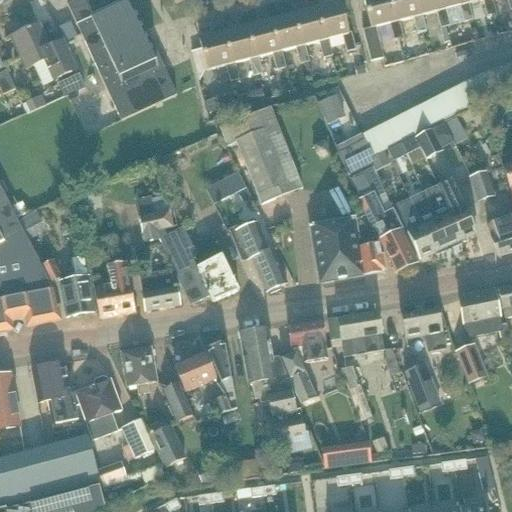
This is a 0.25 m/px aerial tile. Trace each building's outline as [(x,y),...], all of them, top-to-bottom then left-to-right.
[(178,99),(166,72),(132,0),(88,0),(85,2),(84,0),(68,8),(122,125),(178,99)] [(365,0),(363,1),(370,30),(371,32),(375,31),(390,27),(394,43),(403,41),(399,25),(395,26),(388,0),(365,0)] [(427,35),(423,19),(418,20),(413,0),(388,0),(395,26),(399,25),(413,22),(417,37),(427,35)] [(449,29),(445,13),(441,14),(437,0),(413,0),(418,20),(423,19),(436,16),(440,32),(443,45),(449,44),(445,30),(449,29)] [(437,0),(441,14),(445,13),(460,10),(464,26),(473,24),(469,7),(465,8),(462,0),(437,0)] [(487,0),(462,0),(465,8),(469,7),(483,4),(487,20),(497,18),(493,1),(488,3),(487,0)] [(511,0),(487,0),(488,3),(493,1),(498,0),(507,0),(511,13),(511,0)] [(340,7),(316,13),(324,44),(328,43),(342,40),(346,55),(356,53),(351,36),(347,37),(340,7)] [(324,44),(316,13),(293,19),(301,50),(305,49),(319,46),(323,62),(332,59),(328,43),(324,44)] [(309,65),(305,49),(301,50),(293,19),(270,24),(278,56),(282,55),(295,52),(299,67),(309,65)] [(278,56),(270,24),(247,30),(254,62),(257,61),(272,57),(276,74),(286,71),(282,55),(278,56)] [(77,73),(64,45),(51,51),(40,28),(12,41),(26,72),(45,64),(54,84),(77,73)] [(247,30),(223,36),(231,68),(235,67),(249,64),(253,79),(262,77),(257,61),(254,62),(247,30)] [(382,60),(375,31),(371,32),(370,30),(362,33),(371,63),(382,60)] [(231,68),(223,36),(200,42),(208,74),(226,69),(230,85),(239,83),(235,67),(231,68)] [(332,66),(323,68),(327,81),(335,78),(332,66)] [(357,77),(367,74),(365,67),(355,69),(357,77)] [(511,88),(505,69),(493,73),(502,95),(511,91),(511,88)] [(493,73),(482,78),(490,100),(502,95),(493,73)] [(7,75),(5,75),(0,77),(0,92),(3,99),(16,93),(7,75)] [(79,76),(58,86),(64,99),(85,89),(79,76)] [(480,78),(471,83),(482,104),(489,100),(490,100),(482,78),(480,78)] [(471,83),(460,89),(471,109),(482,104),(471,83)] [(460,89),(449,94),(460,115),(471,109),(460,89)] [(260,92),(250,94),(253,106),(263,104),(260,92)] [(449,94),(439,100),(449,120),(460,115),(449,94)] [(66,99),(71,108),(78,104),(73,95),(66,99)] [(236,95),(220,99),(220,101),(223,112),(223,114),(240,110),(236,95)] [(335,99),(322,104),(330,124),(343,119),(335,99)] [(38,100),(23,106),(28,117),(42,110),(38,100)] [(439,100),(428,105),(438,126),(449,120),(439,100)] [(204,105),(207,116),(223,112),(220,101),(204,105)] [(428,105),(417,111),(428,131),(438,126),(428,105)] [(302,190),(269,110),(218,130),(226,148),(235,145),(260,207),(302,190)] [(417,111),(406,117),(417,137),(428,131),(417,111)] [(406,117),(396,122),(406,143),(415,138),(417,137),(406,117)] [(396,122),(385,128),(395,148),(406,143),(396,122)] [(385,128),(374,134),(384,154),(386,152),(395,148),(385,128)] [(374,134),(363,139),(373,159),(382,154),(384,154),(374,134)] [(427,163),(434,160),(440,157),(429,134),(416,141),(420,149),(427,163)] [(363,139),(362,138),(336,150),(346,172),(371,160),(373,159),(363,139)] [(415,138),(406,143),(395,148),(386,152),(392,163),(420,149),(416,141),(415,138)] [(207,180),(225,171),(210,139),(192,148),(207,180)] [(388,166),(382,154),(373,159),(371,160),(376,172),(388,166)] [(494,199),(486,173),(468,179),(476,204),(494,199)] [(477,237),(464,210),(452,181),(437,188),(441,197),(462,244),(477,237)] [(228,201),(219,184),(205,191),(214,208),(228,201)] [(51,294),(2,193),(0,188),(0,331),(58,322),(51,294)] [(437,189),(423,196),(427,203),(450,253),(462,247),(460,244),(462,244),(450,217),(441,197),(437,189)] [(100,196),(74,198),(75,212),(100,211),(100,196)] [(403,233),(395,215),(393,211),(383,216),(373,196),(358,202),(364,217),(369,226),(370,229),(381,224),(388,241),(382,243),(398,275),(416,266),(401,234),(403,233)] [(423,196),(410,202),(413,209),(422,229),(434,256),(436,255),(437,259),(450,253),(427,203),(423,196)] [(419,262),(434,256),(422,229),(413,209),(401,214),(406,227),(414,224),(417,231),(408,236),(419,262)] [(62,229),(75,225),(73,214),(59,217),(62,229)] [(158,241),(157,233),(172,230),(169,214),(153,218),(143,219),(138,220),(143,245),(158,241)] [(38,217),(20,226),(24,234),(42,226),(38,217)] [(497,259),(511,253),(511,219),(487,228),(497,259)] [(255,221),(229,231),(241,263),(252,259),(266,295),(269,294),(270,297),(279,293),(278,290),(286,287),(272,252),(268,254),(255,221)] [(364,279),(359,250),(355,222),(310,230),(320,286),(364,279)] [(212,241),(193,250),(182,229),(158,241),(177,279),(176,280),(190,309),(210,299),(213,305),(240,294),(212,241)] [(359,250),(364,279),(381,276),(381,274),(385,273),(383,259),(379,258),(378,247),(359,250)] [(86,271),(85,271),(83,259),(71,261),(73,273),(74,273),(76,282),(59,285),(66,321),(94,315),(86,271)] [(49,285),(62,279),(53,263),(41,268),(49,285)] [(135,317),(130,285),(126,264),(106,267),(108,277),(110,288),(94,291),(100,323),(135,317)] [(147,282),(146,283),(140,284),(146,315),(179,309),(176,291),(174,290),(172,280),(166,281),(166,276),(147,279),(147,282)] [(511,287),(497,291),(504,321),(511,319),(511,287)] [(500,319),(498,320),(492,293),(458,300),(463,327),(465,341),(498,334),(499,340),(508,338),(505,326),(502,327),(500,319)] [(444,352),(437,304),(400,310),(405,342),(427,339),(429,354),(444,352)] [(358,356),(383,352),(377,313),(352,317),(358,356)] [(343,358),(358,356),(352,317),(327,321),(330,342),(340,341),(343,358)] [(320,323),(287,328),(291,350),(301,349),(303,365),(326,362),(320,323)] [(305,436),(301,422),(299,411),(294,411),(290,388),(277,359),(271,360),(266,331),(238,336),(247,386),(250,385),(254,402),(258,402),(259,406),(267,405),(272,427),(273,427),(276,441),(305,436)] [(230,381),(228,382),(222,344),(206,351),(221,385),(216,387),(224,399),(229,413),(229,414),(236,412),(230,381)] [(487,379),(474,346),(454,354),(467,387),(487,379)] [(151,351),(121,355),(126,390),(136,388),(138,398),(148,396),(147,386),(156,385),(151,351)] [(390,377),(399,374),(391,351),(383,352),(384,360),(383,361),(390,377)] [(294,353),(280,359),(300,406),(314,400),(294,353)] [(203,355),(174,368),(185,394),(214,382),(203,355)] [(51,427),(53,436),(75,431),(80,430),(77,423),(73,398),(69,398),(63,365),(31,371),(38,405),(48,403),(49,409),(51,410),(54,427),(51,427)] [(419,416),(440,408),(424,366),(403,374),(419,416)] [(340,372),(360,424),(371,420),(351,370),(340,372)] [(0,433),(19,430),(10,377),(0,378),(0,433)] [(94,385),(95,387),(74,395),(90,438),(92,442),(103,438),(117,433),(110,417),(121,413),(109,382),(106,383),(105,381),(102,379),(95,382),(94,385)] [(171,419),(174,418),(177,426),(192,419),(177,386),(165,392),(163,394),(169,408),(167,409),(171,419)] [(218,417),(229,413),(224,399),(214,403),(218,417)] [(134,461),(154,453),(140,422),(121,431),(134,461)] [(420,428),(412,431),(415,439),(423,435),(420,428)] [(169,429),(149,437),(164,470),(184,461),(169,429)] [(80,430),(75,431),(77,442),(85,440),(80,430)] [(480,430),(469,435),(473,446),(485,442),(480,430)] [(0,511),(98,484),(99,484),(96,474),(88,439),(85,440),(77,442),(24,456),(15,459),(0,462),(0,511)] [(426,457),(424,446),(412,447),(414,459),(426,457)] [(324,471),(342,469),(339,450),(321,453),(324,471)] [(350,465),(366,462),(363,450),(347,454),(350,465)] [(465,463),(453,464),(453,465),(454,473),(467,472),(465,463)] [(254,478),(252,464),(239,466),(241,480),(254,478)] [(453,464),(441,466),(442,475),(454,473),(453,465),(453,464)] [(122,466),(96,474),(99,484),(125,479),(122,466)] [(201,484),(212,479),(207,468),(196,473),(201,484)] [(413,470),(401,471),(402,480),(414,479),(413,470)] [(401,471),(389,473),(390,482),(402,480),(401,471)] [(361,477),(349,478),(350,487),(362,486),(361,477)] [(349,478),(336,480),(338,489),(350,487),(349,478)] [(0,511),(98,511),(104,509),(98,484),(0,511)] [(275,489),(262,490),(264,499),(276,497),(275,489)] [(262,490),(250,492),(251,501),(264,499),(262,490)] [(298,511),(296,493),(284,494),(286,511),(298,511)] [(222,496),(210,497),(211,506),(224,504),(222,496)] [(210,497),(198,499),(199,508),(211,506),(210,497)] [(177,501),(166,507),(168,511),(175,511),(181,509),(177,501)]
